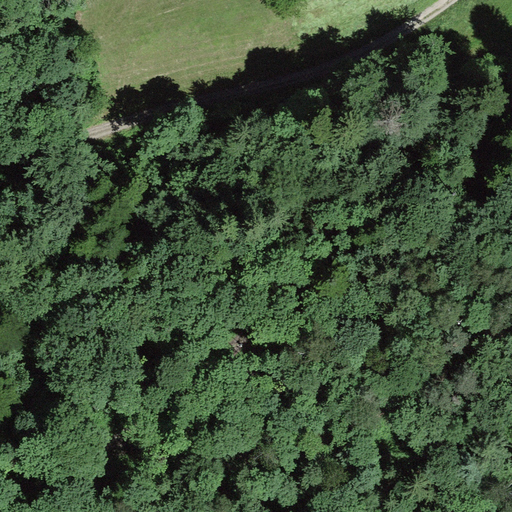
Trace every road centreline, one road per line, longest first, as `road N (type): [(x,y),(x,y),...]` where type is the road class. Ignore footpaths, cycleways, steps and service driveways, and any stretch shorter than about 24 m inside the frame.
road 1 (track): [(0,477),(194,391),(410,150),(511,101)]
road 2 (trunk): [(6,511),(15,179),(10,0)]
road 3 (track): [(0,140),(322,75),(447,0)]
